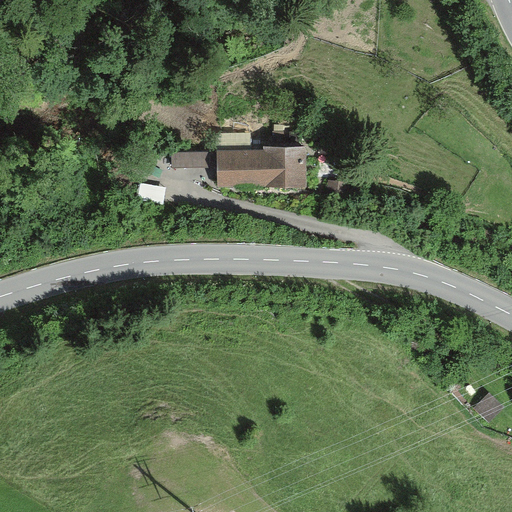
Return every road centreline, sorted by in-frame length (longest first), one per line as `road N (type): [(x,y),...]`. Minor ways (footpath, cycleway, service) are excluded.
road 1 (primary): [(0,297),(120,266),(320,261),(422,276),(511,315)]
road 2 (track): [(339,263),(338,280),(447,340)]
